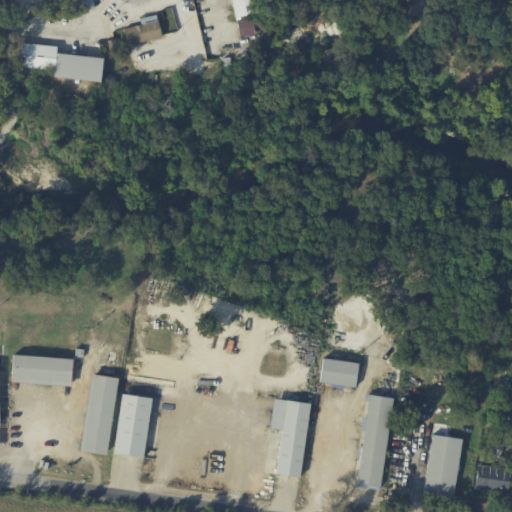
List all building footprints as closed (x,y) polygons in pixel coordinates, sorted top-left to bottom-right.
[(231,0),(234,16),(259,13),(256,0),(231,0)] [(238,35),(254,34),(252,18),(237,20),(238,35)] [(126,45),(162,37),(157,19),(122,27),(126,45)] [(56,53),(57,46),(21,43),(19,67),(54,70),(54,77),(100,81),(103,57),(56,53)] [(71,385),(72,357),(13,355),(12,382),(71,385)] [(355,387),(359,363),(323,357),(319,381),(355,387)] [(107,454),(118,378),(91,374),(79,450),(107,454)] [(152,398),(122,394),(113,453),(143,457),(152,398)] [(356,486),(381,489),(392,397),(368,394),(356,486)] [(299,477),(310,403),(274,398),(269,428),(282,430),(275,473),(299,477)] [(453,500),(462,438),(432,434),(423,496),(453,500)] [(508,492),(509,469),(476,467),(475,491),(508,492)]
